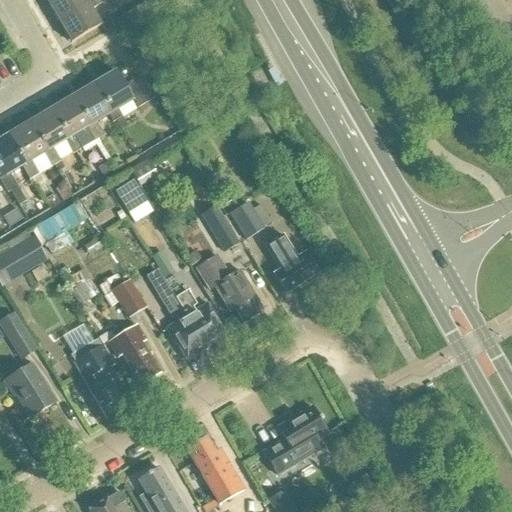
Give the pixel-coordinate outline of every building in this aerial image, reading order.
[(48,0),(45,2),(57,23),(86,6),(85,4),(86,4),(83,0),(48,0)] [(86,6),(57,23),(71,45),(100,28),(91,12),(110,0),(92,0),(86,4),(85,4),(86,6)] [(115,74),(93,87),(110,115),(107,117),(112,125),(122,119),(117,112),(132,103),(136,111),(155,100),(141,77),(124,88),(115,74)] [(93,87),(71,100),(88,128),(85,130),(94,144),(103,138),(95,124),(107,117),(110,115),(93,87)] [(71,100),(50,113),(67,141),(64,143),(72,157),(94,144),(85,130),(88,128),(71,100)] [(50,113),(28,126),(45,154),(42,155),(42,156),(50,169),(53,168),(60,164),(52,150),(64,143),(67,141),(50,113)] [(28,126),(7,139),(23,167),(20,168),(21,169),(29,182),(39,177),(30,163),(42,156),(42,155),(45,154),(28,126)] [(7,139),(0,142),(0,176),(2,180),(0,180),(0,182),(7,195),(10,194),(18,208),(25,204),(9,176),(21,169),(20,168),(23,167),(7,139)] [(157,178),(147,162),(128,173),(138,189),(157,178)] [(60,164),(53,168),(57,174),(64,170),(60,164)] [(97,170),(103,179),(113,173),(108,164),(97,170)] [(132,182),(114,193),(134,225),(152,214),(132,182)] [(31,232),(41,249),(46,246),(55,262),(98,237),(78,204),(31,232)] [(230,216),(246,242),(263,232),(247,205),(230,216)] [(226,227),(211,236),(223,255),(238,246),(226,227)] [(0,287),(2,291),(47,264),(29,233),(0,250),(0,287)] [(265,249),(280,273),(273,277),(285,296),(302,286),(307,287),(308,287),(316,282),(315,282),(317,277),(317,276),(304,255),(296,261),(282,238),(265,249)] [(83,249),(89,258),(104,247),(98,239),(83,249)] [(150,260),(163,282),(174,275),(161,253),(150,260)] [(214,290),(229,315),(235,311),(243,326),(258,317),(255,311),(261,308),(240,274),(229,280),(217,259),(196,271),(209,293),(214,290)] [(69,293),(79,309),(92,301),(90,298),(97,294),(89,280),(80,286),(75,278),(65,284),(66,284),(63,286),(68,294),(69,293)] [(98,289),(110,309),(117,305),(128,322),(146,310),(129,283),(112,294),(106,284),(98,289)] [(205,349),(175,301),(173,302),(162,283),(152,290),(171,322),(175,319),(179,324),(166,332),(175,348),(179,346),(187,360),(205,349)] [(187,294),(175,301),(205,349),(223,338),(215,325),(218,323),(208,307),(195,315),(192,310),(195,307),(187,294)] [(0,323),(0,327),(8,340),(21,361),(35,353),(12,316),(0,323)] [(141,346),(145,343),(136,327),(114,341),(108,344),(117,360),(122,358),(140,388),(160,376),(141,346)] [(109,333),(98,340),(103,348),(108,344),(114,341),(109,333)] [(104,402),(107,408),(121,400),(126,397),(121,389),(120,390),(109,370),(113,368),(103,349),(89,357),(81,351),(70,358),(75,366),(74,366),(98,406),(104,402)] [(29,419),(22,424),(23,425),(55,405),(31,367),(0,386),(0,387),(5,384),(14,399),(16,398),(29,419)] [(327,436),(320,425),(322,423),(320,420),(318,421),(311,410),(277,430),(284,442),(263,455),(277,478),(321,451),(316,442),(327,436)] [(187,453),(219,507),(243,493),(219,452),(214,454),(207,441),(187,453)] [(183,511),(158,470),(137,483),(145,496),(138,500),(145,511),(183,511)] [(367,477),(353,486),(360,496),(373,488),(367,477)] [(126,511),(122,505),(124,504),(118,494),(88,511),(126,511)] [(390,511),(383,498),(364,508),(366,511),(390,511)]
